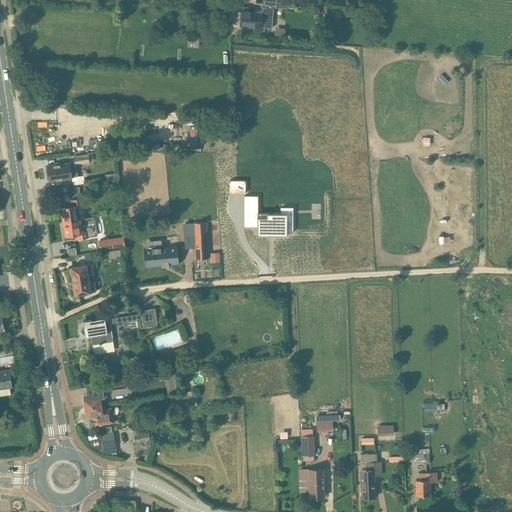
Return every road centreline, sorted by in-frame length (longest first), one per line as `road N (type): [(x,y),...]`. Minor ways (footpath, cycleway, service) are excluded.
road 1 (track): [(52,319),(164,287),(483,271)]
road 2 (primary): [(60,455),(0,59)]
road 3 (track): [(483,271),(481,75),(489,62),(511,61)]
